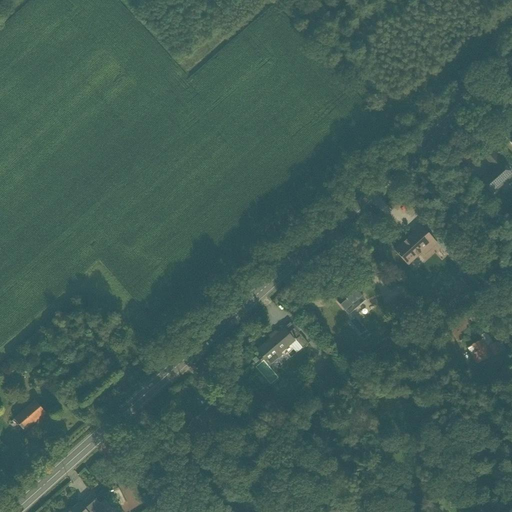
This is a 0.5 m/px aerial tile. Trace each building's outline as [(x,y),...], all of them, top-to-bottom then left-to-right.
[(490,193),(511,174),(511,165),(499,149),(472,171),(490,193)] [(411,268),(437,245),(419,226),(394,249),(411,268)] [(347,314),(364,300),(350,284),(333,298),(347,314)] [(273,370),(301,349),(286,330),(258,351),(273,370)] [(474,364),(495,352),(486,336),(465,348),(474,364)] [(208,427),(234,406),(222,393),(197,414),(208,427)] [(23,431),(44,413),(33,400),(12,418),(23,431)] [(105,511),(87,491),(62,511),(105,511)]
